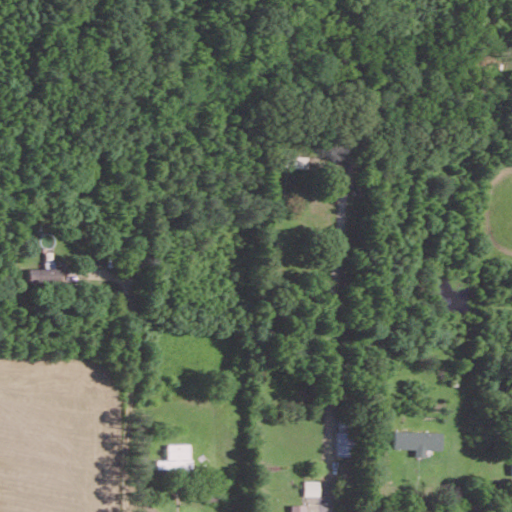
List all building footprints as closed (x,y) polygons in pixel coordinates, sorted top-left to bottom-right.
[(25,268),(25,284),(57,283),(56,267),(25,268)] [(336,455),(352,455),(352,422),(335,422),(336,455)] [(392,447),(413,448),(413,455),(424,456),(425,449),(440,449),(440,432),(392,430),(392,447)] [(189,443),(165,443),(165,459),(155,459),(155,471),(190,471),(189,443)] [(303,495),(318,495),(318,480),(303,480),(303,495)]
